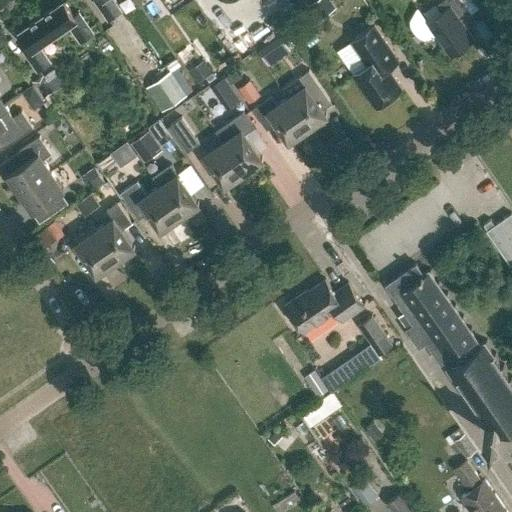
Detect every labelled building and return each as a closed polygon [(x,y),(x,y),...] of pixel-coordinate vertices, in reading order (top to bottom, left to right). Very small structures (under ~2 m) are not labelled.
[(41,16),(54,36),(69,26),(81,42),(94,33),(79,11),(74,15),(64,0),(41,16)] [(96,0),(109,19),(121,11),(113,0),(96,0)] [(335,7),(330,0),(313,0),(304,6),(314,21),(335,7)] [(442,0),(438,4),(442,10),(427,21),(450,54),(474,38),(461,20),(471,13),(461,0),(442,0)] [(192,12),(177,17),(181,28),(195,23),(192,12)] [(23,49),(38,71),(51,62),(40,46),(54,36),(41,16),(18,32),(28,46),(23,49)] [(385,64),(396,56),(374,25),(351,40),(363,57),(368,53),(372,60),(353,74),(376,106),(402,88),(385,64)] [(280,34),(259,49),(269,64),(291,49),(280,34)] [(127,61),(139,53),(130,40),(118,48),(127,61)] [(226,74),(231,81),(242,74),(237,67),(226,74)] [(287,96),(308,127),(327,113),(326,112),(326,113),(320,104),(330,98),(309,69),(282,87),(288,95),(287,96)] [(44,73),(32,81),(44,98),(62,86),(52,70),(45,74),(44,73)] [(172,75),(148,90),(160,110),(185,95),(172,75)] [(225,77),(212,86),(228,109),(241,100),(225,77)] [(249,78),(236,86),(247,102),(259,94),(249,78)] [(257,90),(264,98),(277,87),(271,79),(257,90)] [(288,139),(289,140),(308,127),(287,96),(277,103),(271,95),(252,108),(267,129),(277,121),(289,138),(288,139)] [(0,106),(0,134),(5,130),(13,140),(33,126),(22,110),(13,115),(5,103),(0,106)] [(234,133),(223,141),(244,171),(263,157),(262,156),(262,157),(258,152),(246,134),(256,127),(243,109),(226,121),(234,133)] [(200,140),(181,114),(169,122),(187,149),(200,140)] [(157,117),(146,124),(159,143),(170,135),(157,117)] [(146,129),(128,141),(142,161),(160,149),(146,129)] [(8,171),(21,191),(51,170),(43,158),(51,152),(40,135),(19,150),(26,160),(9,171),(8,171)] [(126,141),(111,151),(120,164),(135,154),(126,141)] [(223,141),(204,154),(224,182),(224,183),(225,184),(244,171),(223,141)] [(93,166),(83,172),(93,187),(102,180),(93,166)] [(21,191),(34,210),(35,209),(35,208),(64,188),(51,170),(21,191)] [(159,185),(180,215),(199,202),(198,201),(197,201),(177,172),(159,185)] [(160,227),(160,228),(180,215),(159,185),(147,193),(137,179),(120,191),(139,218),(149,211),(160,227)] [(77,202),(85,213),(96,206),(88,194),(77,202)] [(92,225),(115,259),(135,246),(134,245),(133,245),(122,229),(132,221),(118,201),(107,208),(113,217),(96,229),(93,225),(92,225)] [(486,229),(511,264),(511,263),(511,213),(511,212),(494,223),(491,218),(484,223),(487,228),(486,229)] [(34,232),(43,246),(56,236),(47,223),(34,232)] [(96,271),(96,272),(115,259),(92,225),(73,238),(96,271)] [(485,426),(492,437),(511,423),(511,380),(485,341),(481,344),(429,269),(424,273),(417,262),(387,283),(406,310),(400,314),(409,326),(407,327),(419,345),(427,340),(441,360),(444,358),(449,365),(448,365),(489,423),(485,426)] [(343,319),(365,304),(349,281),(335,291),(325,278),(298,297),(297,296),(285,304),(304,332),(336,309),(343,319)] [(359,323),(379,353),(392,344),(372,314),(359,323)] [(0,357),(39,336),(29,318),(0,333),(0,357)] [(325,348),(312,355),(324,376),(337,369),(325,348)] [(326,384),(293,403),(301,417),(334,397),(326,384)] [(366,427),(375,437),(384,430),(375,419),(366,427)] [(271,440),(284,434),(278,420),(264,427),(271,440)] [(466,432),(455,439),(466,456),(477,449),(466,432)] [(483,481),(469,462),(457,471),(470,489),(462,495),(474,511),(507,511),(509,511),(486,478),(483,481)] [(348,482),(365,506),(380,495),(360,468),(345,478),(349,482),(348,482)] [(414,511),(400,491),(387,500),(395,511),(414,511)]
